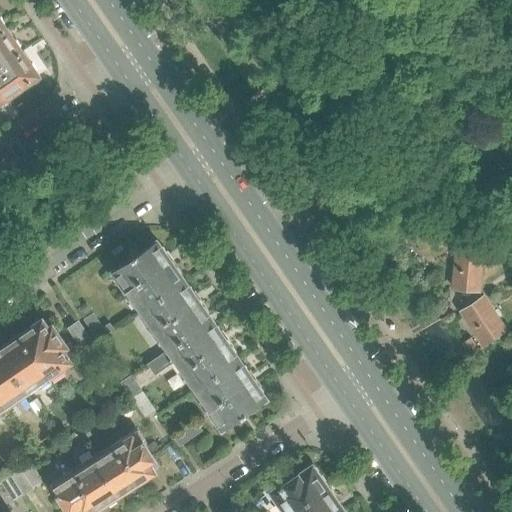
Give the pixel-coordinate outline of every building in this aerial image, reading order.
[(0,66),(21,52),(20,50),(21,46),(17,41),(13,40),(5,29),(0,32),(0,66)] [(12,93),(38,76),(36,73),(36,69),(33,64),(29,63),(21,52),(0,66),(0,101),(3,100),(6,101),(12,97),(12,93)] [(33,205),(44,197),(39,190),(28,197),(33,205)] [(180,276),(181,272),(177,266),(173,265),(166,256),(163,246),(159,245),(156,241),(113,270),(141,310),(184,281),(180,276)] [(457,249),(453,288),(479,291),(481,276),(483,252),(457,249)] [(208,316),(209,312),(204,306),(201,305),(194,296),(195,292),(190,286),(187,285),(184,281),(141,310),(169,350),(211,321),(208,316)] [(484,297),(461,312),(483,345),(506,330),(484,297)] [(93,313),(84,319),(87,324),(97,318),(93,313)] [(97,318),(87,324),(91,329),(100,323),(97,318)] [(72,360),(64,348),(65,347),(52,327),(48,330),(44,325),(45,322),(39,320),(38,324),(33,327),(30,326),(23,331),(22,335),(21,336),(49,376),(72,360)] [(94,344),(89,337),(78,321),(68,328),(89,357),(99,351),(94,344)] [(235,356),(236,352),(232,346),(228,345),(221,335),(222,331),(218,325),(214,325),(211,321),(169,350),(196,390),(238,360),(235,356)] [(100,323),(91,329),(94,334),(99,330),(103,328),(100,323)] [(103,328),(99,330),(104,337),(114,329),(110,323),(103,328)] [(94,334),(89,337),(94,344),(104,337),(99,330),(94,334)] [(49,376),(21,336),(19,337),(15,336),(8,341),(7,345),(0,349),(0,352),(27,391),(49,376)] [(480,350),(472,337),(461,344),(470,357),(480,350)] [(27,391),(0,352),(0,398),(5,406),(27,391)] [(263,395),(263,391),(259,385),(255,384),(249,375),(249,371),(245,365),(241,364),(238,360),(196,390),(223,429),(266,400),(263,395)] [(156,411),(143,391),(132,399),(145,418),(156,411)] [(45,410),(37,398),(34,401),(42,412),(45,410)] [(42,412),(34,401),(29,404),(37,416),(42,412)] [(195,421),(190,425),(196,434),(202,431),(195,421)] [(190,425),(184,429),(191,438),(196,434),(190,425)] [(93,437),(88,428),(78,434),(84,443),(93,437)] [(184,429),(179,433),(185,442),(191,438),(184,429)] [(157,463),(153,455),(154,454),(144,439),(142,440),(135,430),(114,444),(138,482),(140,481),(143,482),(150,477),(151,474),(154,472),(151,467),(157,463)] [(179,433),(173,437),(176,440),(180,446),(185,442),(179,433)] [(138,482),(114,444),(94,457),(118,495),(120,494),(123,495),(130,490),(131,487),(138,482)] [(118,495),(94,457),(73,470),(98,508),(105,504),(108,504),(115,500),(116,497),(118,495)] [(43,481),(31,464),(22,470),(21,469),(11,475),(23,494),(43,481)] [(280,511),(290,511),(328,487),(326,485),(326,482),(322,476),(319,475),(313,465),(299,474),(290,480),(287,476),(266,491),(280,511)] [(98,508),(73,470),(51,484),(57,494),(55,496),(65,511),(67,510),(68,511),(95,511),(96,509),(98,508)] [(23,494),(11,475),(1,481),(13,500),(23,494)] [(337,511),(343,508),(336,499),(335,496),(331,490),(329,488),(328,487),(290,511),(337,511)]
